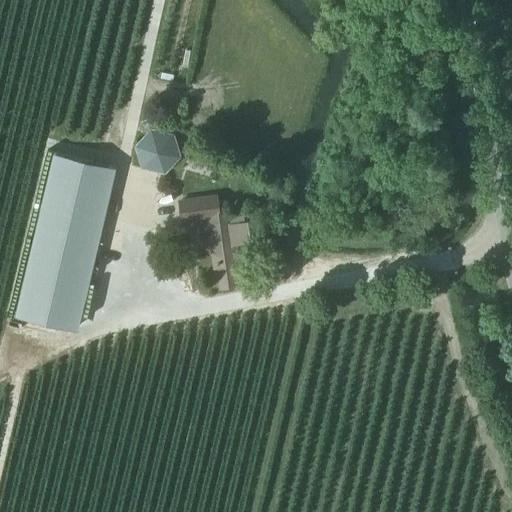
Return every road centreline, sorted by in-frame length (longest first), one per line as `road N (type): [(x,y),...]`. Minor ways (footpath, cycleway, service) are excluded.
road 1 (unclassified): [(508,265),(465,0)]
road 2 (track): [(143,293),(0,376)]
